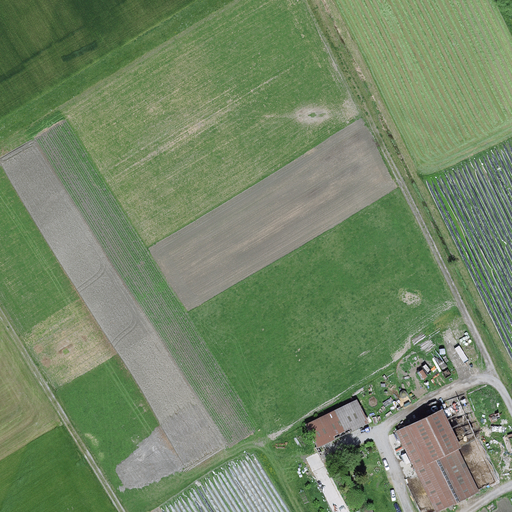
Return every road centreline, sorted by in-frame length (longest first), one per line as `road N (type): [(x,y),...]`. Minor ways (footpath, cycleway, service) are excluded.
road 1 (track): [(496,382),(311,0)]
road 2 (track): [(120,511),(0,313)]
road 3 (track): [(496,382),(468,381),(381,432),(408,511)]
